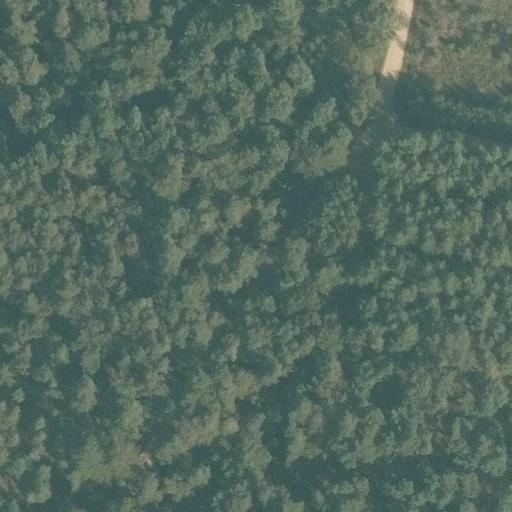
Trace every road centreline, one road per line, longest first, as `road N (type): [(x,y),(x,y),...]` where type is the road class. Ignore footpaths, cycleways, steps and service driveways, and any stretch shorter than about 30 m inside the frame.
road 1 (track): [(319,511),(391,128)]
road 2 (track): [(391,128),(410,0)]
